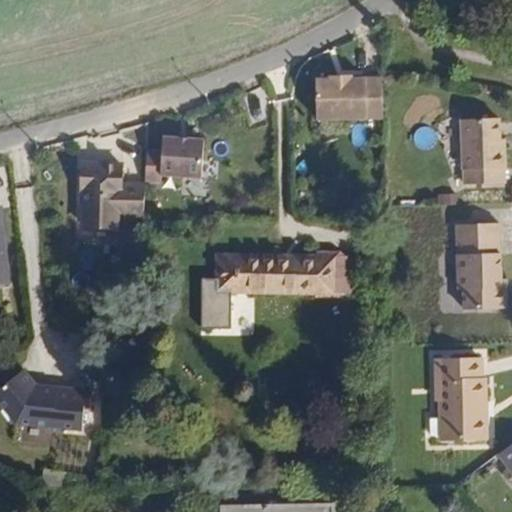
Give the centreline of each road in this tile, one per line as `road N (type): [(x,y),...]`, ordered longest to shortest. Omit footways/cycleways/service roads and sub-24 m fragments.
road 1 (residential): [(0,137),(203,77),(392,0)]
road 2 (unknown): [(35,128),(39,302),(52,346),(67,363)]
